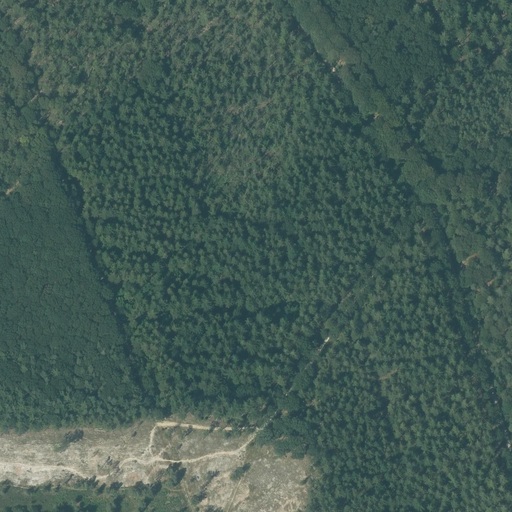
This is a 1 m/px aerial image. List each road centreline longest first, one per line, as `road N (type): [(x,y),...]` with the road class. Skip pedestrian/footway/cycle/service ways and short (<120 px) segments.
road 1 (track): [(423,203),(263,425)]
road 2 (track): [(511,454),(446,243),(423,203)]
road 3 (track): [(286,0),(423,203)]
